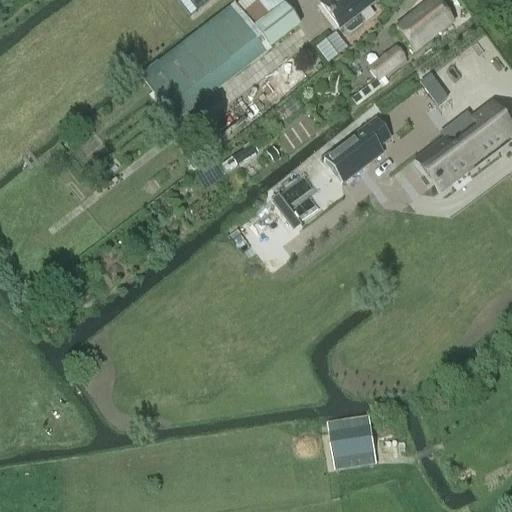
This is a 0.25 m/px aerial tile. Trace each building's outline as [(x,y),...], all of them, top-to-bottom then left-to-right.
[(195,0),(202,9),(213,0),(195,0)] [(366,0),(328,0),(319,7),(339,33),(342,30),(346,36),(350,36),(361,28),(362,23),(358,18),(372,7),(366,0)] [(413,54),(452,24),(433,1),(395,30),(413,54)] [(268,51),(268,50),(269,51),(299,27),(283,7),(253,30),(253,31),(234,6),(139,78),(175,126),(270,54),(268,51)] [(394,50),(367,71),(377,84),(405,63),(394,50)] [(409,103),(398,115),(417,133),(428,121),(409,103)] [(438,151),(410,173),(429,197),(432,194),(434,197),(442,191),(440,188),(455,176),(458,179),(502,144),(486,123),(467,138),(470,141),(466,143),(455,129),(443,138),(455,152),(445,160),(438,151)] [(368,134),(317,174),(335,197),(375,166),(370,160),(382,151),(368,134)] [(252,147),(231,161),(232,161),(236,168),(237,169),(258,156),(252,147)] [(272,151),(266,156),(273,165),(279,161),(272,151)] [(232,161),(221,168),(225,175),(236,168),(232,161)] [(198,164),(190,171),(193,175),(201,168),(198,164)] [(456,242),(450,233),(497,201),(484,183),(442,212),(432,198),(412,212),(440,253),(456,242)] [(277,198),(270,203),(292,233),(300,227),(277,198)] [(370,429),(328,435),(333,462),(375,455),(370,429)] [(388,429),(380,431),(383,442),(392,439),(388,429)]
